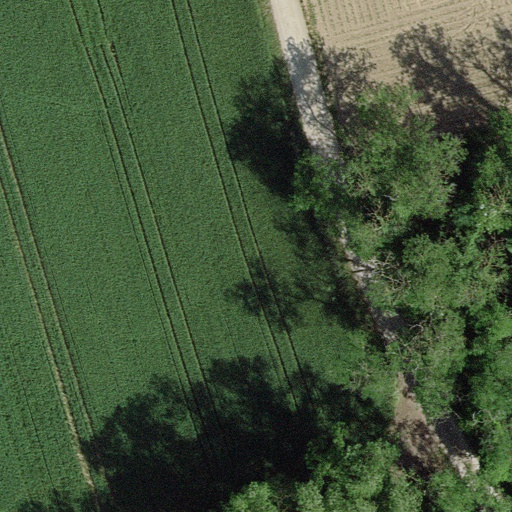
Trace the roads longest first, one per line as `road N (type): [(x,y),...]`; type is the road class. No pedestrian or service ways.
road 1 (track): [(277,0),(352,249),(493,511)]
road 2 (track): [(276,511),(431,400)]
